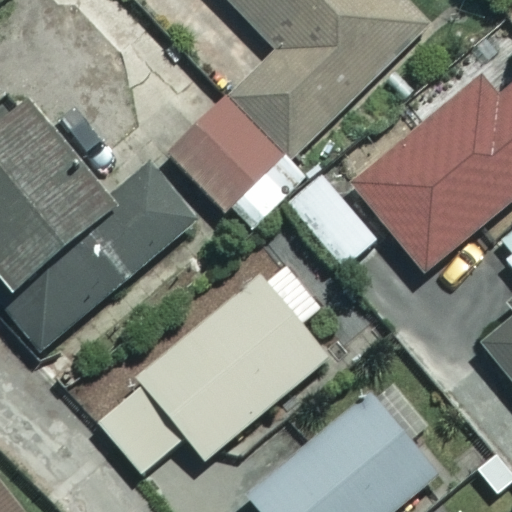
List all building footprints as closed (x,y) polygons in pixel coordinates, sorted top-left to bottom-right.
[(424,27),(398,0),(220,0),(271,53),(164,155),(224,217),(424,27)] [(511,0),(484,0),(511,29),(511,0)] [(511,197),(511,59),(507,54),(346,187),(418,275),(511,197)] [(107,205),(15,95),(0,107),(0,294),(43,346),(190,224),(146,172),(107,205)] [(372,242),(323,182),(288,210),(337,271),(372,242)] [(511,258),(505,265),(511,273),(511,307),(471,343),(511,392),(511,258)] [(322,360),(254,279),(88,417),(137,476),(180,440),(199,463),(322,360)] [(387,511),(431,476),(366,397),(242,500),(252,511),(387,511)] [(0,511),(8,511),(0,502),(0,511)]
